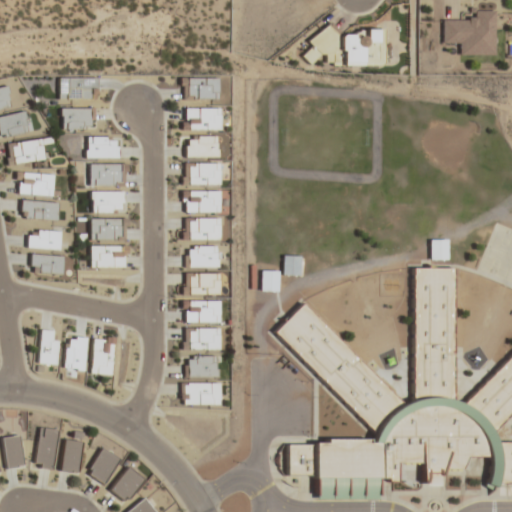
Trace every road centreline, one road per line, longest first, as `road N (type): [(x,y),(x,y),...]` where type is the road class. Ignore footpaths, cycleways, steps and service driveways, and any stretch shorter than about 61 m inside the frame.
road 1 (residential): [(140,111),(160,138),(158,372),(125,428)]
road 2 (residential): [(0,392),(75,401),(125,428),(160,454),(203,511)]
road 3 (residential): [(158,326),(6,291)]
road 4 (residential): [(0,257),(24,394)]
